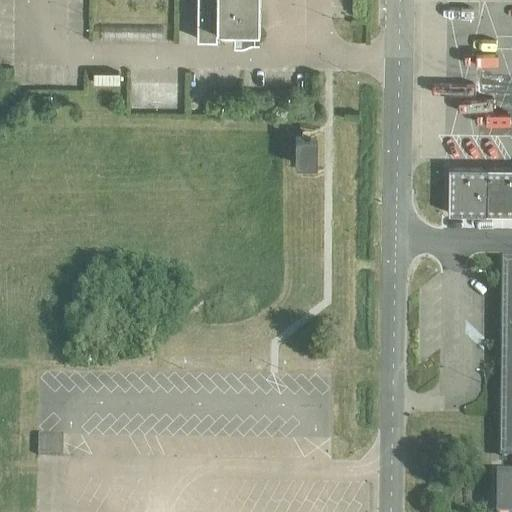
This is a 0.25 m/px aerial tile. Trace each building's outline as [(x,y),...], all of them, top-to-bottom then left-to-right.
[(195,0),(195,38),(216,38),(216,29),(232,29),(232,39),(257,39),(257,38),(253,38),(253,29),(257,29),(257,0),(195,0)] [(497,43),(496,17),(476,17),(476,43),(497,43)] [(206,98),(238,98),(238,89),(206,89),(206,98)] [(485,151),(509,152),(509,125),(485,125),(485,151)] [(442,152),(466,152),(466,129),(443,129),(442,152)] [(315,137),(294,137),(293,164),(314,165),(315,137)] [(511,167),(447,167),(447,213),(511,213),(511,167)] [(511,263),(505,264),(502,457),(511,457),(511,263)] [(64,364),(63,420),(278,423),(279,367),(64,364)] [(61,456),(61,435),(36,435),(36,456),(61,456)] [(511,511),(511,476),(498,477),(496,511),(511,511)]
